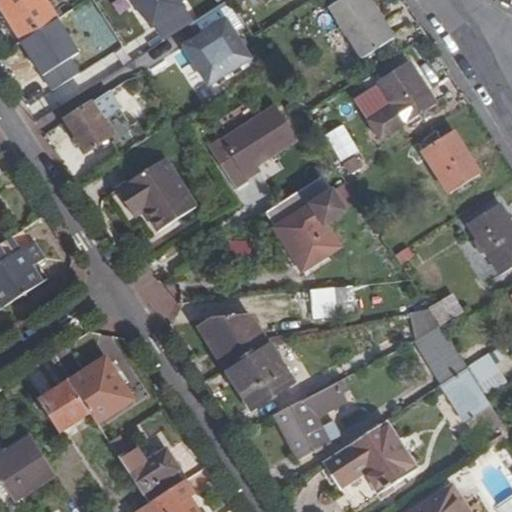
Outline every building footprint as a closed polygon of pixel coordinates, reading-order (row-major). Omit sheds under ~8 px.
[(1,0),(0,1),(0,4),(25,43),(32,38),(66,15),(56,0),(1,0)] [(189,0),(140,0),(158,40),(199,22),(189,0)] [(391,39),(366,0),(337,0),(328,6),(360,57),(391,39)] [(79,21),(72,11),(66,15),(32,38),(39,48),(37,49),(64,89),(72,84),(92,72),(94,70),(66,29),(79,21)] [(225,20),(183,48),(197,68),(198,67),(210,85),(250,59),(225,20)] [(434,105),(406,62),(375,82),(378,86),(353,102),(378,141),(419,115),(422,119),(430,114),(427,110),(434,105)] [(98,82),(92,72),(72,84),(79,94),(98,82)] [(110,92),(93,103),(114,135),(110,138),(122,156),(150,138),(139,122),(132,126),(110,92)] [(114,135),(93,103),(66,121),(86,153),(110,138),(114,135)] [(298,142),(275,106),(221,140),(248,183),(263,173),(260,167),(298,142)] [(324,133),(338,161),(357,152),(344,124),(324,133)] [(478,174),(451,131),(420,150),(447,194),(478,174)] [(340,163),(349,177),(362,168),(353,154),(340,163)] [(197,206),(165,158),(117,189),(130,209),(141,202),(147,211),(159,231),(197,206)] [(340,211),(320,179),(263,216),(286,249),(335,245),(321,223),(340,211)] [(332,189),(345,209),(357,202),(344,181),(332,189)] [(135,218),(147,211),(141,202),(130,209),(135,218)] [(511,267),(511,227),(497,203),(466,222),(499,275),(511,267)] [(16,254),(8,240),(0,245),(0,255),(4,262),(16,254)] [(337,247),(335,245),(286,249),(301,271),(337,247)] [(4,262),(0,255),(0,297),(5,306),(50,277),(29,246),(16,254),(4,262)] [(346,288),(311,292),(314,316),(349,313),(346,288)] [(429,311),(414,314),(419,338),(439,327),(429,311)] [(199,326),(226,368),(267,342),(248,314),(215,316),(199,326)] [(413,341),(442,386),(467,370),(441,330),(439,327),(419,338),(413,341)] [(291,383),(267,342),(226,368),(252,408),(291,383)] [(108,360),(72,383),(92,415),(99,426),(135,403),(108,360)] [(358,382),(353,372),(341,378),(347,388),(358,382)] [(496,372),(476,383),(485,397),(504,386),(496,372)] [(347,388),(341,378),(274,414),(276,417),(307,401),(314,414),(351,395),(347,388)] [(63,432),(92,415),(72,383),(44,401),(63,432)] [(327,442),(314,414),(307,401),(276,417),(297,458),(327,442)] [(346,431),(353,443),(380,426),(373,414),(346,431)] [(417,469),(388,421),(380,426),(353,443),(323,463),(339,488),(367,470),(382,493),(417,469)] [(132,451),(122,434),(110,442),(150,504),(185,481),(167,451),(147,463),(138,447),(132,451)] [(0,475),(15,500),(56,474),(33,438),(0,459),(0,475)] [(194,496),(185,481),(150,504),(137,511),(196,511),(189,500),(194,496)] [(477,511),(460,485),(414,511),(477,511)]
